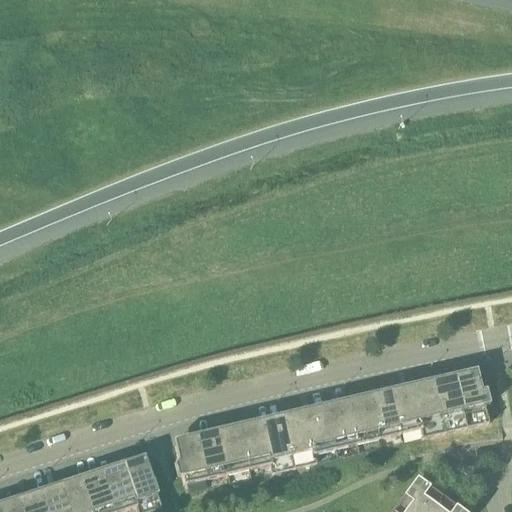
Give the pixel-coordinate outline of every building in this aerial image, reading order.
[(475,372),(453,378),(454,383),(465,431),(488,426),(484,409),(488,408),(484,392),(480,393),(477,378),(475,372)] [(453,378),(431,383),(432,388),(444,436),(465,431),(454,383),(453,378)] [(431,383),(410,388),(411,393),(420,432),(419,432),(421,441),(421,442),(444,436),(432,388),(431,383)] [(410,388),(388,393),(389,398),(398,437),(419,432),(420,432),(411,393),(410,388)] [(388,393),(366,398),(368,403),(377,442),(398,437),(389,398),(388,393)] [(366,398),(345,403),(346,408),(355,447),(377,442),(368,403),(366,398)] [(345,403),(323,408),(325,413),(334,452),(355,447),(346,408),(345,403)] [(323,408),(302,413),(303,418),(312,457),(314,457),(334,452),(325,413),(323,408)] [(302,413),(280,418),(282,423),(293,471),(316,466),(314,457),(312,457),(303,418),(302,413)] [(280,418),(259,423),(260,428),(269,467),(268,467),(270,476),(270,477),(293,471),(282,423),(280,418)] [(259,423),(238,428),(239,433),(248,472),(268,467),(269,467),(260,428),(259,423)] [(238,428),(216,433),(218,438),(227,477),(248,472),(239,433),(238,428)] [(216,433),(195,438),(196,443),(205,482),(227,477),(218,438),(216,433)] [(195,438),(172,443),(174,448),(178,465),(173,466),(176,481),(181,480),(183,487),(205,482),(196,443),(195,438)] [(144,459),(121,466),(123,471),(135,509),(134,509),(135,511),(156,511),(160,511),(145,464),(144,458),(144,459)] [(121,466),(100,473),(102,478),(113,511),(126,511),(134,509),(135,509),(123,471),(121,466)] [(100,473),(79,480),(81,485),(89,511),(113,511),(102,478),(100,473)] [(79,480),(58,487),(60,492),(66,511),(89,511),(81,485),(79,480)] [(456,511),(442,501),(421,486),(420,486),(415,482),(401,500),(402,500),(393,511),(456,511)] [(58,487),(37,493),(39,499),(43,511),(66,511),(60,492),(58,487)] [(37,493),(16,500),(18,506),(20,511),(43,511),(39,499),(37,493)] [(16,500),(0,505),(0,511),(20,511),(18,506),(16,500)]
